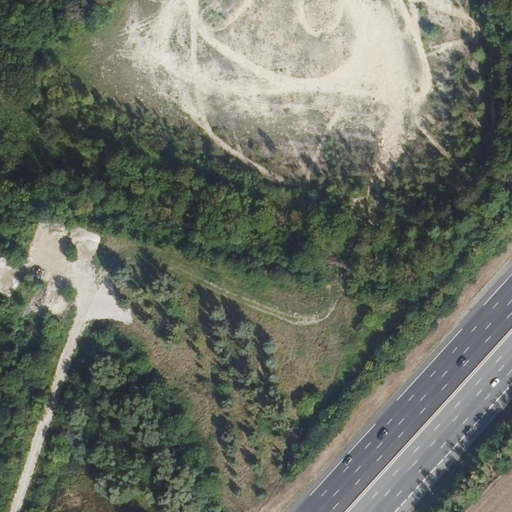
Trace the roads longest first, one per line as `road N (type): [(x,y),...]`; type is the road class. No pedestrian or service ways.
road 1 (motorway): [(511,300),(318,511)]
road 2 (motorway): [(376,511),(511,363)]
